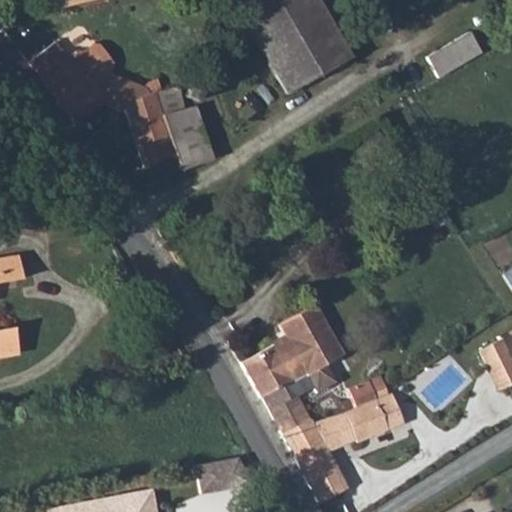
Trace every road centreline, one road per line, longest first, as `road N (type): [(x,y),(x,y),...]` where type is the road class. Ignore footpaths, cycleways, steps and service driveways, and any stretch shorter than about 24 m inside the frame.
road 1 (unclassified): [(297,511),(224,377),(121,220),(0,65)]
road 2 (unknown): [(121,220),(410,51)]
